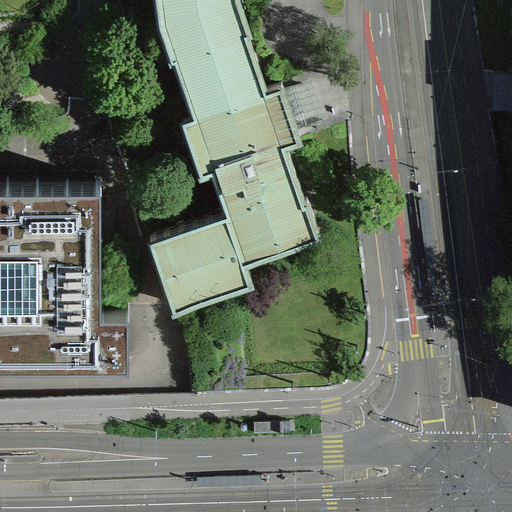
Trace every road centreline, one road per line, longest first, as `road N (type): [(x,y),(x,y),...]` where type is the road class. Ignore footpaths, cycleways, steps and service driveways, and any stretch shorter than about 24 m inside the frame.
road 1 (motorway): [(511,455),(0,463)]
road 2 (primary): [(511,404),(449,0)]
road 3 (primary): [(380,0),(424,379)]
road 4 (primary): [(366,451),(167,458)]
road 5 (motorway): [(167,458),(0,441)]
road 6 (primary): [(167,458),(0,470)]
